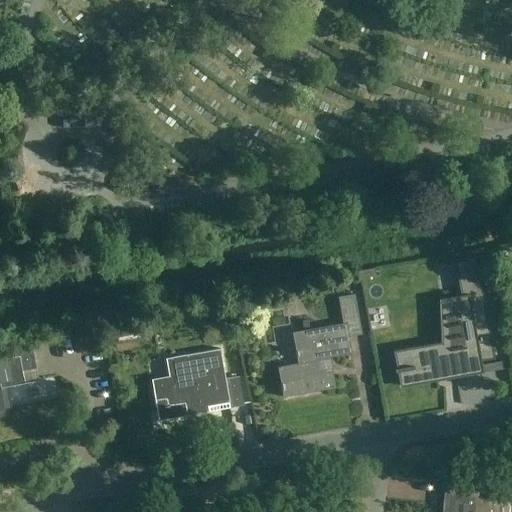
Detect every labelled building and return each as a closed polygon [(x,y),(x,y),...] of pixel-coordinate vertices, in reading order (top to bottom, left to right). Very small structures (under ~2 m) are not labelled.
[(459,313),(440,316),(441,342),(393,351),(396,369),(395,369),(395,372),(412,369),(415,383),(403,385),(404,387),(444,380),(444,379),(444,366),(453,365),(453,366),(455,365),(453,355),(478,351),(479,361),(481,361),(494,359),(476,257),(454,260),(455,262),(464,313),(459,314),(459,313)] [(358,271),(359,272),(360,279),(361,279),(379,275),(379,274),(375,275),(374,269),(374,268),(358,271)] [(283,397),(336,388),(332,367),(327,368),(326,358),(352,353),(349,337),(362,334),(355,294),(339,297),(343,323),(292,332),(296,351),(295,351),(296,356),(297,356),(298,364),(278,367),(281,384),(280,384),(281,389),(282,389),(283,397)] [(0,417),(6,416),(1,388),(39,381),(33,348),(19,351),(20,357),(0,360),(0,417)] [(151,381),(158,421),(211,412),(209,399),(229,396),(232,408),(246,405),(241,377),(226,379),(222,354),(223,354),(222,349),(167,359),(170,377),(151,381)] [(510,511),(511,501),(481,499),(483,484),(446,481),(443,511),(510,511)]
